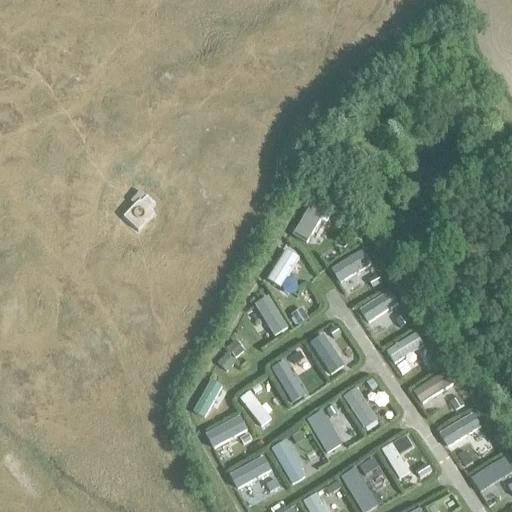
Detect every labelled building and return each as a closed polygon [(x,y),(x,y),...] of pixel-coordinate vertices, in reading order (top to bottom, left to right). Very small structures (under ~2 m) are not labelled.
[(133,208),(122,220),(137,234),(153,216),(149,212),(154,207),(145,199),(139,192),(128,204),(133,208)] [(327,208),(313,199),(288,239),(302,247),(327,208)] [(331,250),(321,256),(328,267),(338,261),(331,250)] [(295,262),(282,253),(263,282),(276,291),(295,262)] [(356,253),(325,271),(333,284),(364,266),(356,253)] [(377,283),(370,287),(375,295),(382,291),(377,283)] [(387,294),(356,313),(363,323),(394,305),(387,294)] [(285,333),(264,299),(250,307),(271,341),(285,333)] [(300,311),(290,317),(296,328),(306,321),(300,311)] [(333,322),(324,329),(331,338),(340,332),(333,322)] [(377,329),(370,333),(377,344),(383,340),(377,329)] [(335,367),(315,335),(303,342),(324,375),(335,367)] [(413,336),(383,355),(391,368),(421,349),(413,336)] [(234,343),(226,350),(234,361),(243,354),(234,343)] [(301,348),(291,353),(295,362),(306,356),(301,348)] [(225,355),(216,365),(225,374),(234,364),(225,355)] [(429,357),(420,363),(426,371),(435,365),(429,358),(429,357)] [(287,404),(297,398),(281,366),(270,372),(287,404)] [(409,395),(417,408),(452,386),(444,373),(409,395)] [(218,390),(207,384),(189,415),(200,422),(218,390)] [(339,400),(359,429),(369,422),(358,406),(363,403),(355,390),(339,400)] [(268,423),(246,395),(236,403),(258,431),(268,423)] [(459,402),(450,408),(456,417),(465,411),(459,402)] [(332,407),(326,411),(330,418),(336,414),(332,407)] [(337,449),(316,416),(304,424),(325,456),(337,449)] [(438,438),(444,448),(476,430),(469,419),(438,438)] [(237,421),(206,437),(212,448),(242,432),(237,421)] [(298,434),(290,440),(294,447),(303,441),(298,434)] [(246,436),(239,440),(242,447),(250,442),(246,436)] [(487,444),(476,451),(482,460),(492,453),(487,444)] [(280,445),(268,452),(289,489),(301,481),(280,445)] [(390,446),(378,453),(396,484),(408,477),(390,446)] [(469,483),(476,493),(506,474),(499,463),(469,483)] [(252,504),(263,499),(246,466),(235,472),(252,504)] [(432,468),(422,474),(426,480),(436,474),(432,468)] [(339,483),(356,510),(367,503),(350,476),(339,483)] [(274,483),(266,488),(271,497),(280,492),(274,483)] [(334,485),(324,491),(328,498),(338,492),(334,485)] [(322,511),(314,497),(299,506),(302,511),(322,511)]
